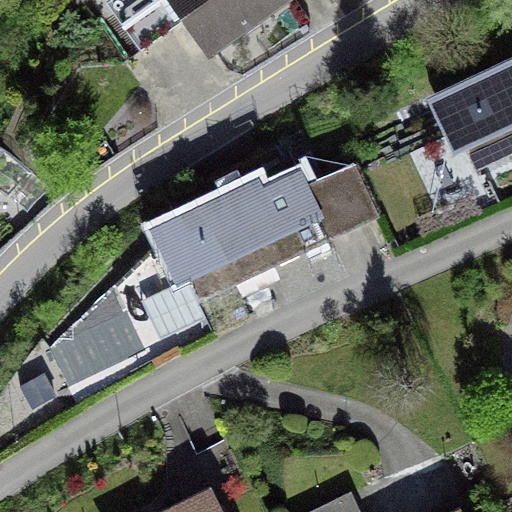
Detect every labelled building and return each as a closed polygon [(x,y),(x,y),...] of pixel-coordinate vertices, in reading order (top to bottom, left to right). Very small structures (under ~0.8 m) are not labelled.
[(204,49),(273,0),(106,0),(102,3),(136,53),(182,19),(204,49)] [(459,148),(470,173),(511,153),(511,62),(428,102),(451,152),(459,148)] [(182,279),(194,304),(375,219),(349,165),(300,188),(294,175),(256,193),(252,185),(151,233),(175,283),(182,279)] [(213,511),(204,493),(166,511),(213,511)] [(344,511),(339,502),(319,511),(344,511)]
